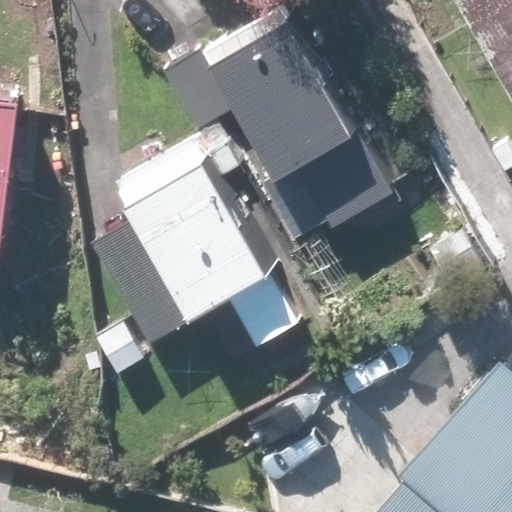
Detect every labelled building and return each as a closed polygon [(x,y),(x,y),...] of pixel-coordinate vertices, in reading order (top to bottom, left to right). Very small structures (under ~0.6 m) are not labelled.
[(411,174),(314,0),(277,0),(223,31),(294,159),(268,173),(302,234),(411,174)] [(511,0),(474,0),(511,63),(511,0)] [(0,233),(26,236),(44,77),(0,72),(0,233)] [(316,308),(209,121),(130,165),(149,199),(101,226),(160,329),(239,285),(268,335),(316,308)] [(511,511),(511,343),(407,462),(463,511),(511,511)] [(40,511),(0,502),(0,511),(40,511)]
